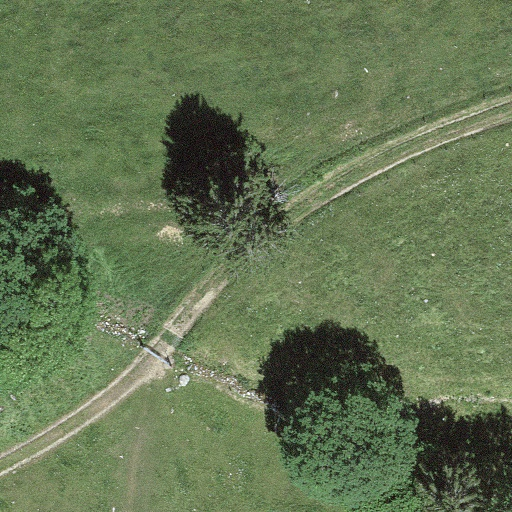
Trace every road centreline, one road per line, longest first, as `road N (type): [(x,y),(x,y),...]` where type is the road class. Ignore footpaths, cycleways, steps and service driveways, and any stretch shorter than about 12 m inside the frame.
road 1 (track): [(155,359),(260,243),(353,176),(511,110)]
road 2 (track): [(0,458),(155,359)]
